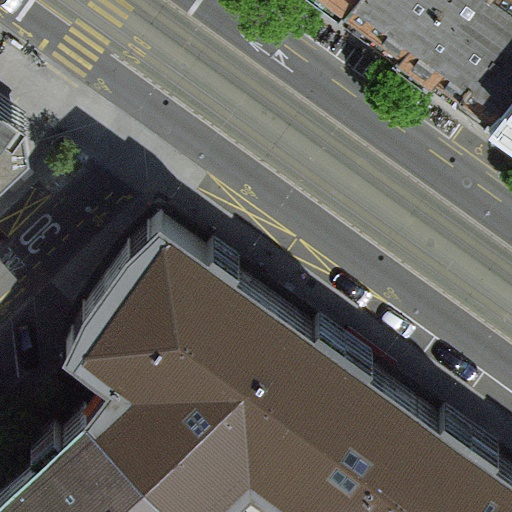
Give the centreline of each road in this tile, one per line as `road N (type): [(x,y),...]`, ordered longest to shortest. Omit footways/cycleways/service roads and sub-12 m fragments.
road 1 (secondary): [(171,119),(511,363)]
road 2 (secondary): [(511,225),(198,0)]
road 3 (residential): [(171,119),(0,287)]
road 4 (secondary): [(5,0),(171,119)]
